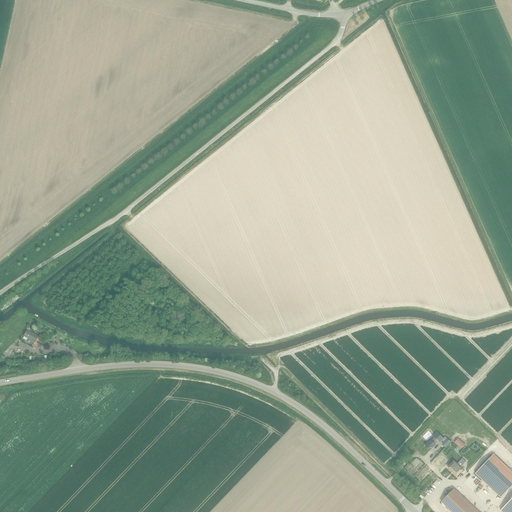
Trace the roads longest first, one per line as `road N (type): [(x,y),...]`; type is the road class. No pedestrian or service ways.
road 1 (secondary): [(414,511),(313,417),(250,381),(126,364),(0,382)]
road 2 (unclassified): [(0,293),(114,219),(331,45),(343,13)]
